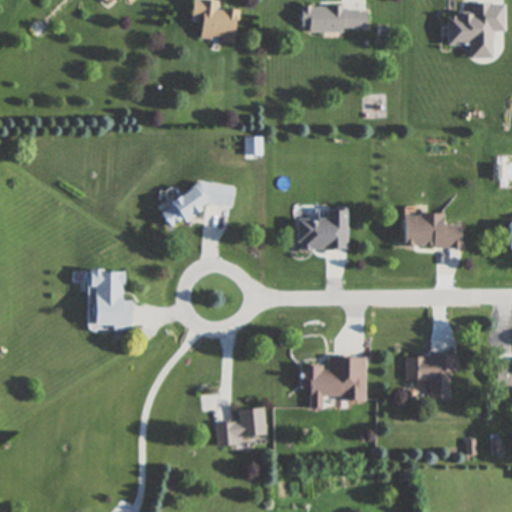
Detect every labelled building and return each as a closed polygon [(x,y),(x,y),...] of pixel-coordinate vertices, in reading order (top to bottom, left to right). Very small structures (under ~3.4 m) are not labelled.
[(198,18),(195,40),(232,44),(236,11),(214,9),(215,2),(197,0),(188,0),(187,16),(198,18)] [(500,31),(501,5),(468,4),(468,15),(444,15),(443,46),(467,46),(467,59),(489,60),(490,31),(500,31)] [(298,26),(305,26),(305,32),(364,31),(363,7),(298,8),(298,26)] [(230,188),(189,182),(187,199),(163,195),(160,218),(194,223),(196,203),(227,208),(230,188)] [(293,219),(293,250),(344,250),(344,209),(322,209),(322,219),(293,219)] [(459,225),(440,225),(440,215),(400,215),(400,248),(459,248),(459,225)] [(118,272),(89,271),(87,328),(126,330),(127,302),(117,301),(118,272)] [(402,355),(403,381),(427,381),(427,399),(447,399),(447,372),(456,372),(456,355),(402,355)] [(306,410),(319,410),(319,400),(361,400),(362,358),(325,357),(325,367),(297,366),(297,388),(306,388),(306,410)] [(493,387),(511,386),(511,358),(511,365),(493,365),(493,387)] [(262,436),(260,409),(234,410),(235,423),(212,425),(213,448),(234,446),(233,438),(262,436)]
